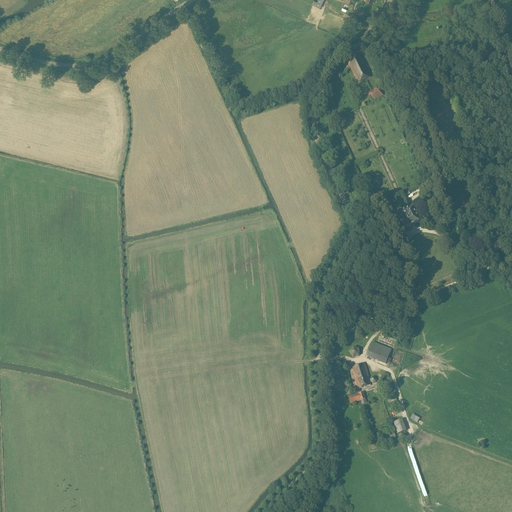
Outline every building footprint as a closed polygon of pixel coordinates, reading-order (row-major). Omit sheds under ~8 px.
[(324,0),(323,0),(317,0),(317,2),(314,0),(312,4),(321,8),(324,0)] [(370,78),(359,56),(347,62),(358,84),(370,78)] [(384,96),(380,87),(369,92),(373,100),(384,96)] [(409,210),(408,207),(403,209),(404,212),(400,214),(403,222),(402,223),(404,226),(405,225),(406,228),(419,222),(417,217),(418,217),(417,215),(416,215),(413,208),(409,210)] [(382,346),(373,342),(367,357),(376,361),(382,346)] [(361,348),(353,346),(348,352),(353,360),(361,357),(361,348)] [(370,386),(364,364),(352,368),(356,380),(355,380),(357,389),(370,386)] [(366,405),(363,393),(348,397),(350,404),(360,401),(361,406),(366,405)] [(420,418),(413,414),(410,419),(417,423),(420,418)] [(406,431),(403,420),(394,423),(397,434),(406,431)]
